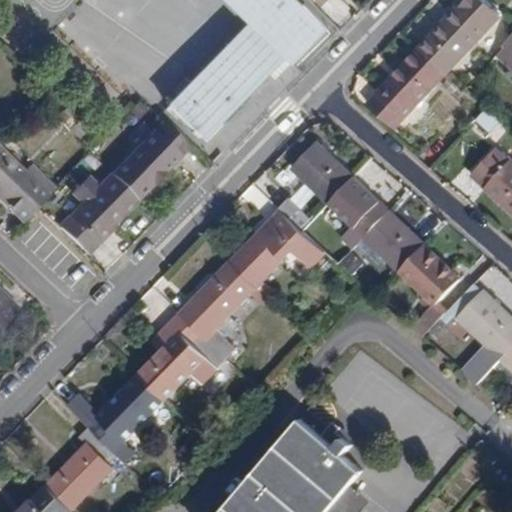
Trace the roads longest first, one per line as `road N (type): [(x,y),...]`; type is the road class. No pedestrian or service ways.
road 1 (residential): [(315,81),(81,323)]
road 2 (residential): [(511,256),(315,81)]
